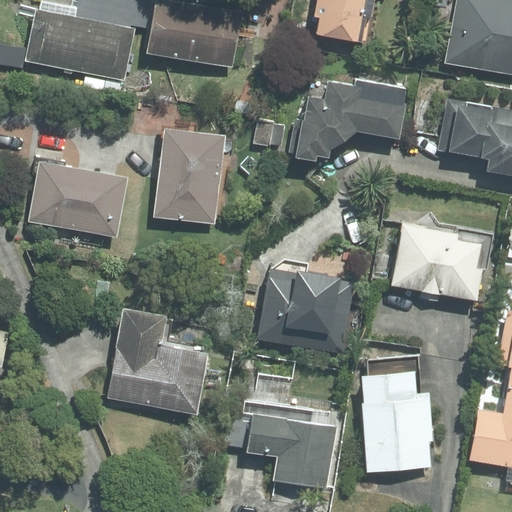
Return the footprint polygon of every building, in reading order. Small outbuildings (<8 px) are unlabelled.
[(247,11),(191,0),(158,0),(149,47),(236,65),(247,11)] [(320,0),(316,29),(369,38),(376,0),(320,0)] [(511,0),(459,0),(448,60),(511,71),(511,0)] [(40,3),(29,58),(128,78),(140,23),(40,3)] [(404,134),(413,87),(317,69),(308,116),(299,115),(293,149),(333,156),(336,144),(362,126),(404,134)] [(511,107),(452,96),(443,145),(494,154),(491,166),(511,170),(511,107)] [(289,124),(257,118),(253,143),(285,149),(289,124)] [(230,131),(171,122),(157,212),(216,221),(230,131)] [(132,172),(45,156),(34,217),(121,233),(132,172)] [(407,219),(396,280),(481,295),(492,234),(407,219)] [(279,251),(263,336),(345,350),(359,274),(312,265),(314,257),(279,251)] [(128,302),(112,395),(203,410),(213,348),(166,340),(172,309),(128,302)] [(483,403),(473,455),(511,462),(511,305),(510,305),(500,361),(511,363),(511,376),(506,408),(483,403)] [(0,390),(13,330),(0,326),(0,390)] [(363,397),(369,468),(436,463),(430,388),(422,389),(419,352),(366,357),(370,397),(363,397)] [(342,422),(258,407),(251,445),(282,451),(277,475),(331,485),(342,422)]
